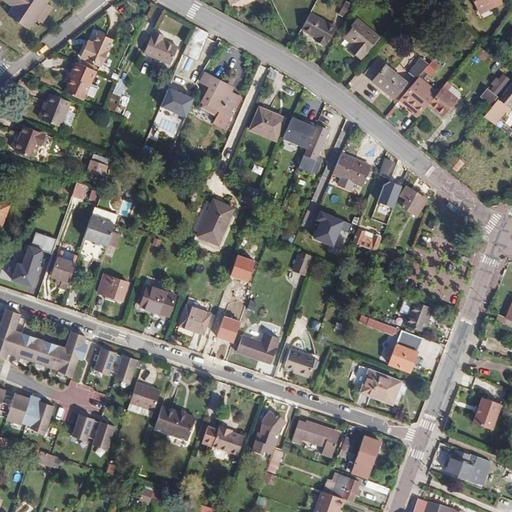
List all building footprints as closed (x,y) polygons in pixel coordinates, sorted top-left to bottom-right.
[(1,0),(13,7),(8,15),(28,29),(35,19),(41,23),(52,8),(46,4),(48,0),(1,0)] [(472,0),(478,12),(491,5),(493,8),(503,3),(501,0),(472,0)] [(348,19),(354,7),(345,2),(339,14),(348,19)] [(493,8),(491,5),(478,12),(479,14),(493,8)] [(336,27),(311,13),(302,29),(317,38),(315,41),(324,46),(325,42),(327,43),(336,27)] [(379,37),(356,18),(351,25),(353,27),(345,36),(354,43),(348,50),(360,60),(379,37)] [(353,27),(351,25),(341,37),(350,44),(346,48),(348,50),(354,43),(345,36),(353,27)] [(460,27),(454,33),(464,41),(470,35),(460,27)] [(144,53),(171,64),(178,47),(161,40),(163,35),(155,31),(152,36),(151,36),(144,53)] [(85,47),(80,57),(100,66),(112,40),(97,34),(93,43),(90,42),(87,48),(85,47)] [(409,73),(417,79),(418,77),(424,70),(429,64),(421,58),(409,73)] [(407,83),(377,59),(364,75),(393,99),(407,83)] [(433,60),(429,64),(424,70),(431,76),(440,65),(433,60)] [(72,72),(70,77),(66,85),(87,95),(97,72),(75,62),(71,71),(72,72)] [(204,103),(220,111),(228,115),(237,97),(230,93),(221,89),(224,84),(204,75),(200,82),(210,88),(203,102),(204,103)] [(418,117),(428,105),(438,93),(418,77),(417,79),(399,100),(412,110),(411,112),(418,117)] [(119,79),(108,108),(117,111),(128,82),(119,79)] [(511,81),(502,94),(494,103),(483,117),(495,125),(506,112),(509,108),(508,107),(511,103),(511,81)] [(438,93),(428,105),(442,117),(457,99),(448,91),(451,87),(446,82),(438,93)] [(232,89),(224,84),(221,89),(230,93),(232,89)] [(494,103),(502,94),(490,84),(482,93),(494,103)] [(460,94),(451,87),(448,91),(457,99),(460,95),(460,94)] [(193,99),(168,88),(161,105),(186,115),(193,99)] [(50,94),(46,103),(48,104),(42,119),(60,127),(70,102),(50,94)] [(310,101),(303,117),(311,121),(318,104),(310,101)] [(48,104),(46,103),(40,119),(42,119),(48,104)] [(220,111),(204,103),(201,109),(217,117),(220,111)] [(276,141),(285,118),(273,113),(272,115),(258,110),(249,130),(276,141)] [(283,138),(307,148),(317,126),(293,115),(283,138)] [(41,146),(46,135),(24,126),(14,150),(32,158),(38,144),(41,146)] [(307,148),(304,155),(315,160),(328,131),(317,126),(307,148)] [(332,174),(362,187),(371,166),(341,154),(332,174)] [(94,155),(89,170),(104,175),(109,160),(94,155)] [(455,156),(448,164),(456,171),(463,163),(455,156)] [(388,177),(393,162),(385,159),(380,174),(388,177)] [(395,206),(401,186),(385,181),(379,202),(395,206)] [(86,186),(76,183),(71,197),(81,200),(86,186)] [(417,194),(406,187),(400,196),(406,199),(401,206),(416,216),(428,198),(419,192),(417,194)] [(205,217),(197,236),(218,246),(234,209),(215,200),(208,218),(205,217)] [(0,231),(9,205),(0,201),(0,231)] [(335,247),(344,221),(322,214),(313,239),(335,247)] [(115,224),(91,216),(83,238),(107,246),(115,224)] [(437,231),(439,223),(431,220),(428,227),(437,231)] [(245,237),(256,240),(255,242),(265,245),(268,236),(248,229),(245,237)] [(374,238),(363,234),(364,232),(358,229),(354,242),(376,250),(380,238),(375,235),(374,238)] [(50,254),(55,240),(36,233),(31,247),(26,245),(24,251),(26,252),(22,264),(17,263),(11,279),(30,286),(42,251),(50,254)] [(107,246),(83,238),(77,256),(101,264),(107,246)] [(323,249),(320,256),(328,259),(331,252),(323,249)] [(66,289),(77,256),(59,250),(51,277),(57,279),(62,281),(61,284),(60,287),(66,289)] [(305,274),(311,257),(299,252),(293,270),(305,274)] [(129,283),(104,275),(98,293),(123,301),(129,283)] [(139,307),(169,317),(176,296),(147,286),(139,307)] [(412,301),(405,298),(399,312),(407,315),(412,301)] [(412,301),(407,315),(404,325),(424,332),(433,309),(412,301)] [(511,303),(505,318),(502,324),(511,327),(511,303)] [(204,334),(211,314),(186,305),(179,326),(204,334)] [(84,335),(69,330),(64,347),(14,329),(19,313),(4,308),(0,321),(0,356),(4,359),(6,352),(71,375),(84,335)] [(505,318),(499,315),(496,322),(502,324),(505,318)] [(366,326),(393,336),(396,328),(369,318),(366,326)] [(214,334),(230,337),(232,325),(217,322),(214,334)] [(236,353),(270,365),(279,338),(254,329),(251,338),(243,335),(236,353)] [(409,373),(422,338),(401,330),(387,365),(409,373)] [(115,352),(100,347),(92,369),(108,374),(110,369),(115,371),(114,375),(128,380),(135,360),(122,355),(121,356),(115,354),(115,352)] [(284,368),(291,370),(291,373),(308,378),(315,358),(290,350),(284,368)] [(360,392),(393,405),(401,382),(369,369),(360,392)] [(128,402),(143,407),(141,414),(150,417),(159,390),(135,382),(128,402)] [(4,390),(0,388),(0,413),(7,416),(7,417),(20,422),(21,419),(32,423),(32,425),(44,430),(53,406),(16,393),(14,399),(2,395),(4,390)] [(492,430),(501,404),(482,397),(473,423),(492,430)] [(143,407),(128,402),(126,409),(141,414),(143,407)] [(195,418),(162,406),(154,429),(187,440),(195,418)] [(272,413),(269,411),(261,420),(265,422),(272,413)] [(93,417),(78,412),(71,433),(87,438),(88,435),(93,437),(92,441),(106,446),(114,425),(100,420),(99,422),(92,420),(93,417)] [(261,420),(258,438),(259,438),(258,441),(255,439),(251,450),(263,454),(264,451),(272,454),(274,449),(278,439),(274,437),(287,422),(277,414),(275,416),(272,413),(265,422),(261,420)] [(302,440),(324,447),(322,455),(331,458),(338,435),(329,432),(330,429),(305,421),(305,423),(299,421),(292,442),(300,445),(302,440)] [(212,446),(237,455),(243,437),(232,433),(233,431),(220,427),(220,428),(218,428),(212,446)] [(351,452),(355,439),(345,436),(338,457),(351,462),(354,453),(351,452)] [(364,436),(351,473),(367,479),(380,442),(364,436)] [(22,445),(8,440),(6,439),(4,447),(20,452),(22,445)] [(40,451),(31,448),(28,458),(36,461),(40,451)] [(268,473),(274,476),(283,452),(274,449),(272,454),(265,472),(268,473)] [(40,451),(36,461),(36,463),(51,467),(55,456),(40,451)] [(468,463),(471,456),(456,451),(454,458),(451,457),(450,462),(448,466),(446,472),(469,480),(474,465),(468,463)] [(486,462),(477,458),(475,463),(484,467),(486,462)] [(114,467),(108,465),(105,473),(111,475),(114,467)] [(328,479),(323,493),(343,500),(343,499),(352,502),(355,495),(358,496),(360,490),(357,488),(360,480),(336,471),(333,481),(328,479)] [(275,476),(274,476),(268,473),(265,481),(273,483),(275,476)] [(389,490),(366,482),(364,487),(388,495),(389,490)] [(149,502),(152,491),(143,488),(139,501),(148,504),(149,502)] [(153,489),(152,491),(149,502),(159,505),(163,493),(153,489)] [(321,492),(314,511),(338,511),(339,511),(343,500),(323,493),(321,492)] [(457,511),(419,500),(414,511),(457,511)] [(201,506),(192,503),(191,508),(199,511),(201,506)]
